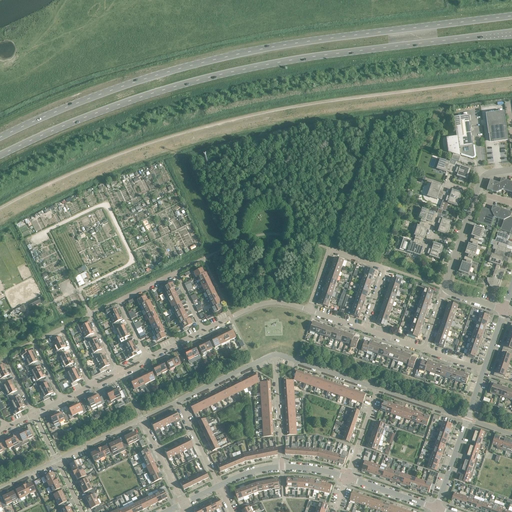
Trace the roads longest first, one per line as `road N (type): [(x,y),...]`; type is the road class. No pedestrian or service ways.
road 1 (trunk): [(0,156),(183,84),(265,64),(511,31)]
road 2 (trunk): [(511,16),(273,46),(169,71),(0,138)]
road 3 (residential): [(347,477),(377,389),(274,355)]
road 4 (residential): [(147,358),(118,299),(174,272),(203,330)]
road 5 (residential): [(90,386),(61,327),(33,341),(62,400)]
road 6 (residential): [(364,330),(386,268),(329,249)]
